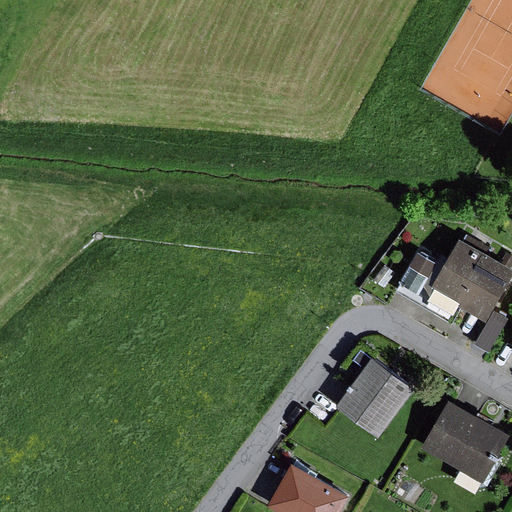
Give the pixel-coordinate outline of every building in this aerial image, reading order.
[(420,249),(402,281),(403,281),(456,312),(461,305),(462,303),(484,316),(489,319),(511,278),(511,265),(462,237),(446,264),(420,249)] [(396,272),(386,264),(374,280),(385,288),(396,272)] [(456,312),(403,281),(398,289),(454,321),(463,306),(461,305),(456,312)] [(484,316),(462,303),(461,305),(463,306),(483,318),(484,316)] [(509,317),(495,310),(476,344),(490,352),(509,317)] [(375,355),(340,404),(382,435),(418,386),(375,355)] [(511,434),(511,432),(451,398),(424,445),(462,467),(460,471),(462,476),(482,486),(491,483),(504,460),(499,457),(511,434)] [(294,462),(270,505),(282,511),(342,511),(352,495),(294,462)]
